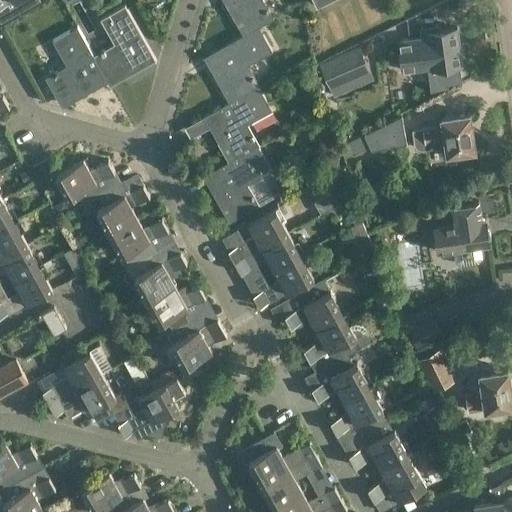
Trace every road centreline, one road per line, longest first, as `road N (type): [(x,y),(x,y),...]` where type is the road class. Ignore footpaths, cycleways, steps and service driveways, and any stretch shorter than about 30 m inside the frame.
road 1 (residential): [(250,338),(147,151)]
road 2 (residential): [(200,472),(0,424)]
road 3 (residential): [(356,500),(275,351),(250,338)]
road 4 (residential): [(147,151),(34,119),(0,63)]
road 5 (residential): [(147,151),(185,0)]
road 6 (residential): [(200,472),(250,338)]
